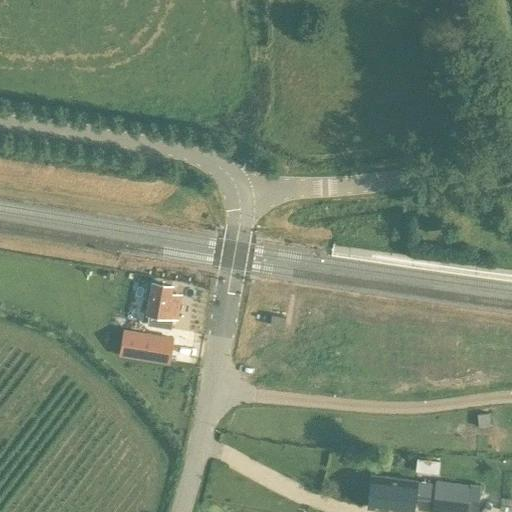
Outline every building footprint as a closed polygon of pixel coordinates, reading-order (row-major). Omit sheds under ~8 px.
[(152,282),(146,311),(156,313),(154,320),(174,323),(175,316),(176,317),(180,295),(170,293),(172,285),(152,282)] [(269,324),(280,326),(284,327),(286,316),(271,314),(269,324)] [(173,340),(123,330),(118,355),(168,365),(173,340)] [(476,414),(478,427),(491,425),(489,412),(476,414)] [(509,498),(511,478),(511,472),(503,472),(500,497),(509,498)] [(417,480),(371,474),(367,506),(413,511),(414,498),(431,500),(429,511),(466,511),(468,499),(478,500),(480,484),(470,483),(434,478),(434,482),(417,480)]
